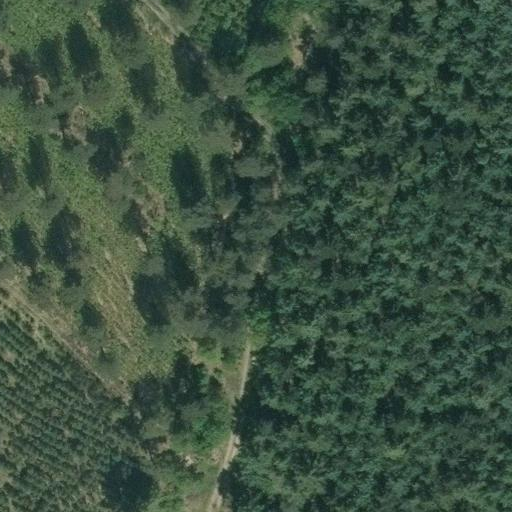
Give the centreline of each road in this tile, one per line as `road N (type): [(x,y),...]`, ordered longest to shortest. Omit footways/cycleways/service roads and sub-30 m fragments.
road 1 (track): [(333,0),(243,452),(217,511)]
road 2 (track): [(155,0),(299,149)]
